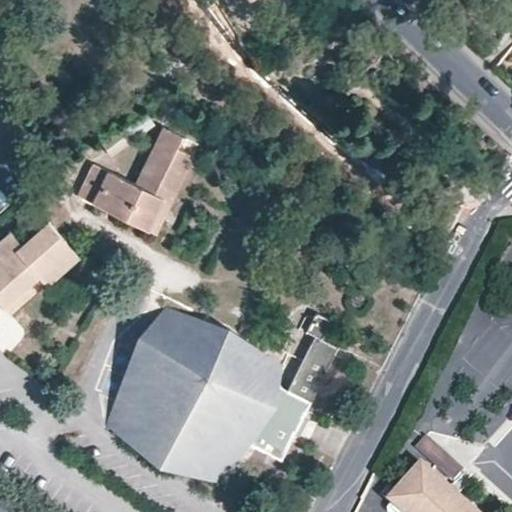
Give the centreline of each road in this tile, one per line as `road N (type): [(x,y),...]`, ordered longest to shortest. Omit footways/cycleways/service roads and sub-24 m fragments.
road 1 (residential): [(511,193),(452,271),(331,511)]
road 2 (tertiary): [(511,123),(389,0)]
